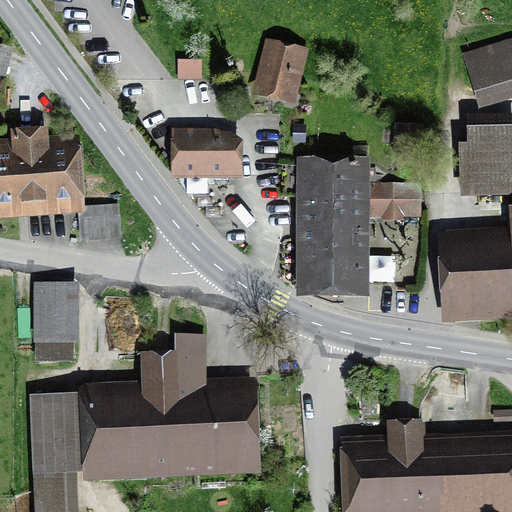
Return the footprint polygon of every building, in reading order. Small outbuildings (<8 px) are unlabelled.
[(511,82),(511,45),(473,57),(483,91),(511,82)] [(0,46),(0,75),(5,77),(12,49),(0,46)] [(297,54),(274,48),(265,87),(288,92),(297,54)] [(200,63),(180,63),(180,78),(200,78),(200,63)] [(511,191),(511,126),(476,127),(477,148),(464,148),(465,181),(471,180),(472,193),(511,191)] [(418,147),(419,129),(399,127),(398,145),(418,147)] [(75,151),(46,154),(44,132),(14,134),(15,156),(0,156),(0,203),(79,198),(75,151)] [(224,135),(179,135),(179,172),(235,172),(235,146),(224,135)] [(418,186),(376,186),(376,168),(370,168),(370,167),(284,166),(283,196),(299,196),(299,288),(367,288),(368,227),(368,213),(418,213),(418,186)] [(118,208),(80,211),(81,236),(120,233),(118,208)] [(511,208),(506,209),(507,220),(511,219),(511,242),(446,247),(450,307),(511,302),(511,208)] [(35,294),(41,294),(40,338),(62,338),(63,283),(35,283),(35,294)] [(245,393),(199,395),(200,336),(175,336),(175,359),(149,360),(150,397),(91,400),(90,395),(32,397),(37,511),(67,511),(66,471),(94,470),(94,464),(247,458),(245,393)] [(37,359),(72,359),(72,341),(37,340),(37,359)] [(393,451),(353,453),(355,511),(511,505),(511,446),(418,450),(417,422),(392,423),(393,451)]
